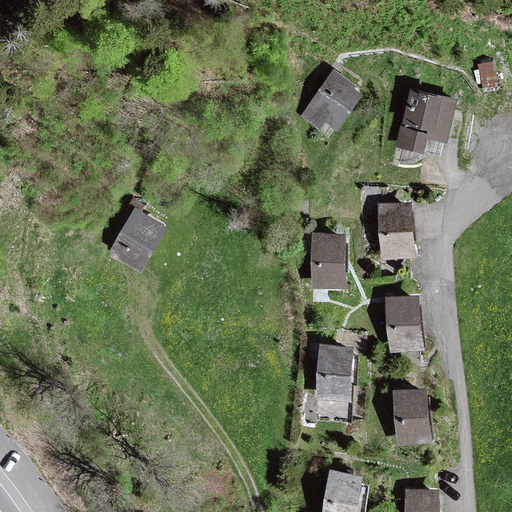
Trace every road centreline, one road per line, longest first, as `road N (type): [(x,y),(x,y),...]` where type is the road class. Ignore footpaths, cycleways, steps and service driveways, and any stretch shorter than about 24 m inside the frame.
road 1 (residential): [(467,511),(444,240),(449,168)]
road 2 (unknown): [(263,511),(242,442),(163,333)]
